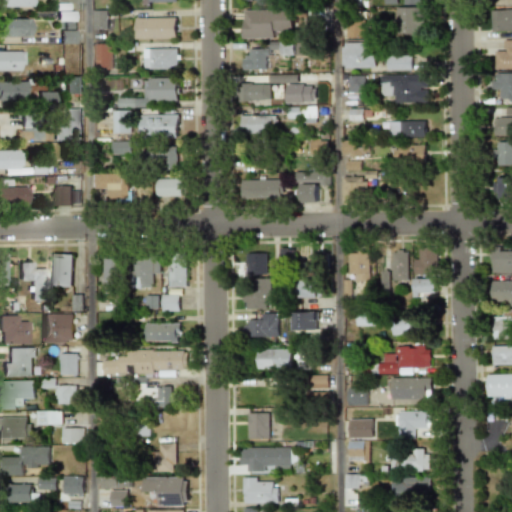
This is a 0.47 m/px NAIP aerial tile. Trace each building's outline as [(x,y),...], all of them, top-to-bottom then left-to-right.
[(396,36),(418,36),(418,8),(396,8),(396,36)] [(242,38),(273,38),(273,29),(291,29),(291,9),(242,9),(242,38)] [(511,9),(490,9),(490,31),(511,31),(511,9)] [(94,28),(106,28),(106,11),(94,11),(94,28)] [(176,17),(134,17),(134,38),(176,38),(176,17)] [(0,36),(28,36),(28,18),(0,18),(0,36)] [(346,37),(364,37),(364,20),(346,20),(346,37)] [(74,42),(74,30),(60,30),(60,42),(74,42)] [(511,40),(503,40),(503,50),(494,50),(494,69),(511,69),(511,40)] [(343,42),(343,68),(374,67),(374,42),(343,42)] [(94,43),(94,68),(112,68),(112,43),(94,43)] [(142,46),(142,69),(178,69),(178,46),(142,46)] [(269,48),(246,48),(246,70),(269,70),(269,48)] [(0,69),(23,69),(23,50),(0,50),(0,69)] [(411,54),(386,55),(386,69),(411,69),(411,54)] [(511,102),(511,73),(492,73),(492,92),(502,92),(502,102),(511,102)] [(364,74),(347,74),(347,92),(364,92),(364,74)] [(426,103),(426,74),(379,74),(379,94),(389,94),(389,103),(426,103)] [(296,75),(267,76),(268,84),(296,83),(296,75)] [(65,94),(80,94),(80,76),(65,76),(65,94)] [(178,101),(178,78),(146,78),(146,101),(178,101)] [(22,98),(21,81),(0,81),(0,84),(0,99),(22,98)] [(237,83),(237,101),(269,101),(269,83),(237,83)] [(287,106),(287,116),(297,116),(297,123),(316,123),(316,106),(287,106)] [(495,134),(511,134),(511,107),(505,107),(505,118),(495,118),(495,134)] [(79,108),(54,108),(54,140),(79,140),(79,108)] [(111,133),(129,133),(129,111),(111,111),(111,133)] [(141,114),(141,134),(177,134),(177,114),(141,114)] [(272,115),(240,115),(240,134),(272,134),(272,115)] [(388,121),(388,136),(424,136),(424,120),(388,121)] [(327,156),(327,138),(308,138),(308,156),(327,156)] [(130,140),(111,140),(111,156),(130,156),(130,140)] [(366,141),(342,141),(342,155),(366,155),(366,141)] [(511,141),(492,141),(492,166),(511,166),(511,141)] [(177,166),(177,145),(147,145),(147,166),(177,166)] [(424,145),(393,145),(393,162),(424,162),(424,145)] [(20,149),(0,149),(0,169),(20,169),(20,149)] [(325,184),(325,169),(296,169),(296,202),(316,202),(317,183),(325,184)] [(127,173),(94,173),(94,190),(104,190),(104,199),(127,199),(127,173)] [(342,200),(352,200),(352,193),(361,193),(361,177),(342,177),(342,200)] [(511,200),(511,177),(497,177),(497,200),(511,200)] [(283,178),(240,178),(240,199),(283,199),(283,178)] [(154,197),(180,196),(180,179),(154,179),(154,197)] [(53,206),(70,206),(71,186),(53,185),(53,206)] [(25,187),(0,186),(0,203),(25,204),(25,187)] [(280,263),(294,262),(292,248),(278,249),(280,263)] [(413,297),(436,297),(436,248),(413,248),(413,297)] [(511,273),(511,249),(490,249),(490,273),(511,273)] [(408,252),(391,252),(391,281),(408,281),(408,252)] [(51,287),(72,287),(72,253),(51,253),(51,287)] [(265,253),(247,253),(247,274),(265,274),(265,253)] [(347,253),(347,280),(369,280),(369,253),(347,253)] [(168,255),(168,287),(186,287),(186,255),(168,255)] [(134,257),(134,287),(157,287),(157,257),(134,257)] [(102,258),(102,286),(122,286),(122,258),(102,258)] [(45,301),(45,264),(42,264),(42,269),(36,269),(36,262),(17,261),(17,281),(27,281),(27,301),(45,301)] [(270,308),(270,279),(253,279),(253,288),(242,288),(242,308),(270,308)] [(319,297),(319,281),(298,281),(298,297),(319,297)] [(511,281),(492,281),(492,303),(511,303),(511,281)] [(162,311),(179,311),(179,293),(162,293),(162,311)] [(289,330),(316,330),(316,311),(289,311),(289,330)] [(376,325),(376,311),(355,311),(355,325),(376,325)] [(72,313),(43,313),(43,342),(72,342),(72,313)] [(278,337),(278,313),(254,313),(254,320),(245,320),(245,337),(278,337)] [(492,339),(511,339),(511,314),(492,314),(492,339)] [(17,315),(0,315),(0,342),(27,342),(27,324),(17,324),(17,315)] [(424,335),(424,315),(391,315),(391,335),(424,335)] [(180,323),(146,323),(146,341),(180,341),(180,323)] [(373,363),(373,373),(429,373),(429,344),(395,344),(395,363),(373,363)] [(511,346),(492,346),(492,364),(511,364),(511,346)] [(3,377),(34,377),(34,347),(8,347),(8,356),(3,356),(3,377)] [(291,349),(257,349),(257,368),(291,368),(291,349)] [(186,350),(118,351),(118,360),(101,360),(101,375),(126,374),(126,365),(135,365),(135,371),(186,371),(186,350)] [(77,375),(77,353),(59,353),(59,375),(77,375)] [(486,399),(511,399),(511,373),(486,373),(486,399)] [(326,375),(310,375),(310,388),(326,388),(326,375)] [(145,387),(145,378),(134,378),(134,406),(172,406),(172,387),(145,387)] [(430,399),(430,378),(388,378),(388,399),(430,399)] [(0,381),(0,409),(19,409),(19,399),(33,399),(33,381),(0,381)] [(76,404),(76,384),(54,384),(54,404),(76,404)] [(366,387),(347,387),(347,405),(366,405),(366,387)] [(61,424),(61,411),(35,411),(35,424),(61,424)] [(430,428),(429,411),(400,411),(400,438),(415,438),(415,428),(430,428)] [(268,438),(268,412),(247,412),(247,438),(268,438)] [(0,416),(0,438),(26,438),(26,416),(0,416)] [(368,419),(347,419),(347,438),(368,438),(368,419)] [(61,427),(61,443),(83,443),(83,427),(61,427)] [(347,461),(368,461),(368,440),(347,440),(347,461)] [(176,443),(154,443),(154,466),(176,466),(176,443)] [(19,446),(19,456),(0,456),(0,476),(36,476),(36,465),(49,465),(49,446),(19,446)] [(239,447),(239,465),(248,465),(248,473),(293,473),(293,447),(239,447)] [(429,470),(429,449),(408,449),(408,455),(390,455),(390,470),(429,470)] [(344,488),(366,488),(366,474),(344,474),(344,488)] [(97,476),(96,488),(120,489),(120,476),(97,476)] [(36,489),(53,490),(54,478),(36,477),(36,489)] [(142,492),(157,492),(157,506),(185,506),(186,478),(142,477),(142,492)] [(242,503),(277,503),(277,481),(269,481),(269,477),(242,477),(242,503)] [(402,497),(429,497),(429,477),(402,477),(402,497)] [(63,496),(83,496),(83,481),(63,481),(63,496)] [(4,502),(33,502),(33,483),(4,483),(4,502)] [(126,490),(109,491),(109,506),(126,506),(126,490)]
